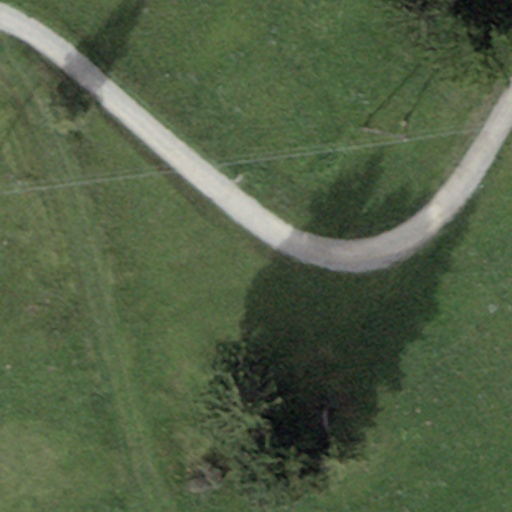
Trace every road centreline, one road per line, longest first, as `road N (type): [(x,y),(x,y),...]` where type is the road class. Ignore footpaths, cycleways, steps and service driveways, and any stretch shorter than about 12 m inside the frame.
road 1 (track): [(0,23),(86,76),(279,239),(342,259),(413,251),(467,209),(511,125)]
road 2 (track): [(0,54),(66,181),(163,511)]
